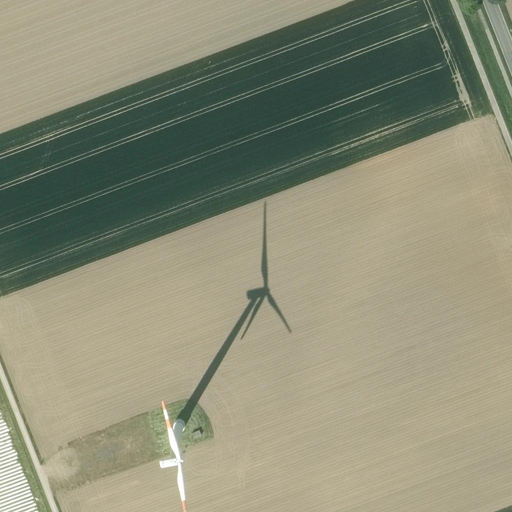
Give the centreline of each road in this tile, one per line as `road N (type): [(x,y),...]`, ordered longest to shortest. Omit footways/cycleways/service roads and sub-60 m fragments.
road 1 (track): [(511,151),(453,0)]
road 2 (track): [(0,371),(54,511)]
road 3 (track): [(41,477),(163,432)]
